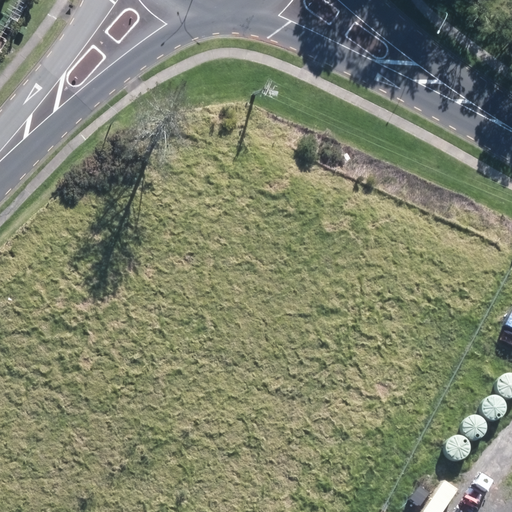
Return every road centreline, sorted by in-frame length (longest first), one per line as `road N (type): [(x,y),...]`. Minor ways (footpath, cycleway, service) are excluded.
road 1 (tertiary): [(326,0),(511,128)]
road 2 (tertiary): [(0,153),(146,0)]
